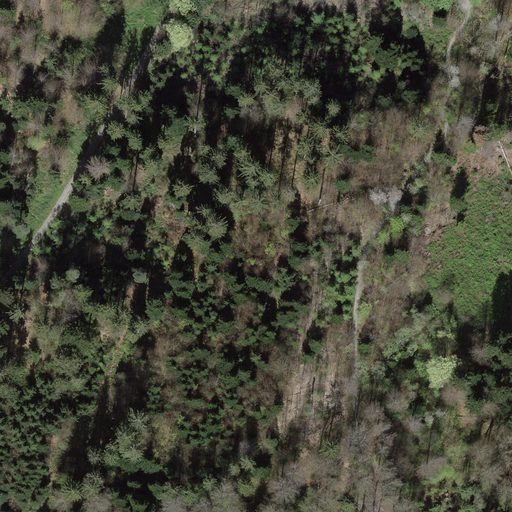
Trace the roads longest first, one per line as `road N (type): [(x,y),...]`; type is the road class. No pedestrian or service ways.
road 1 (track): [(174,0),(81,169),(0,286)]
road 2 (track): [(254,511),(298,490),(353,498),(380,511)]
